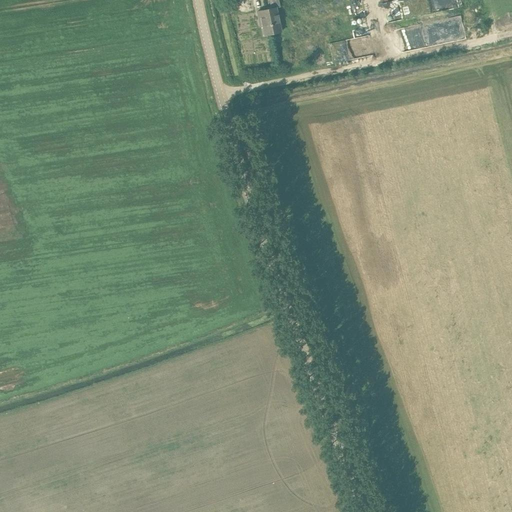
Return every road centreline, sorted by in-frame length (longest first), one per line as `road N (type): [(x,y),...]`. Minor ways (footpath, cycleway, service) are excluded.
road 1 (tertiary): [(362,511),(244,183),(197,0)]
road 2 (track): [(219,92),(511,30)]
